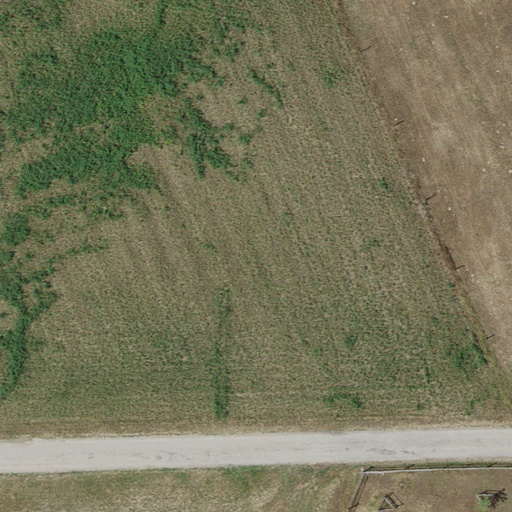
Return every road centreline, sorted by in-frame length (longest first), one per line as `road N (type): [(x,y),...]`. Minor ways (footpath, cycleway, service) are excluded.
road 1 (unclassified): [(0,459),(360,447)]
road 2 (residential): [(360,447),(511,443)]
